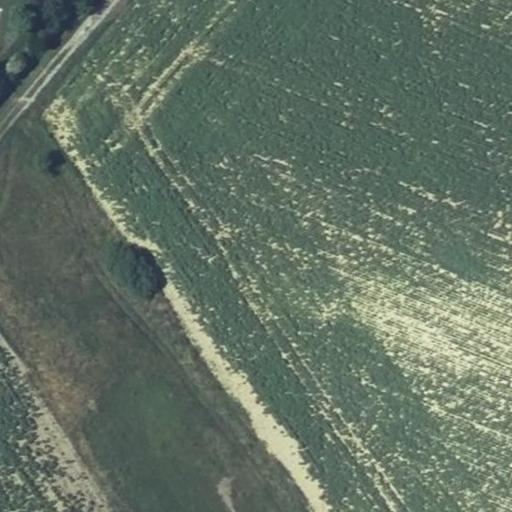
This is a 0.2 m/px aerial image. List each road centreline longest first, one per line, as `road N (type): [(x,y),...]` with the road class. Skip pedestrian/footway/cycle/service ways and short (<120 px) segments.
road 1 (track): [(288,511),(112,267),(33,113)]
road 2 (track): [(128,0),(0,151)]
